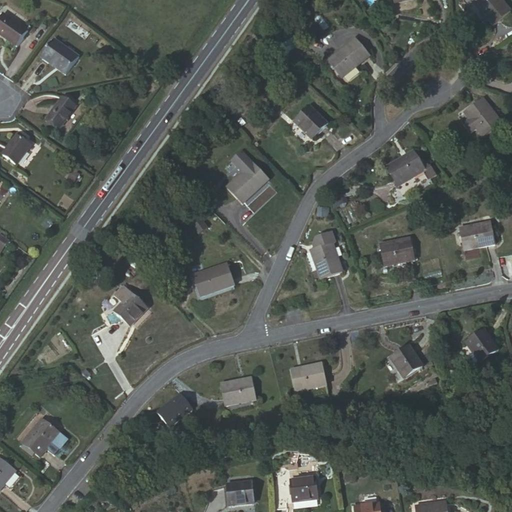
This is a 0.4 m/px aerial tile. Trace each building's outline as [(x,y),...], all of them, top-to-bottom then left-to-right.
[(386,0),(375,0),(380,27),(406,23),(403,0),(389,0),(387,1),(386,0)] [(494,0),(467,0),(485,26),(504,14),(494,0)] [(4,10),(0,15),(0,33),(16,47),(29,30),(4,10)] [(289,33),(275,38),(278,45),(291,40),(289,33)] [(53,37),(39,56),(64,74),(78,56),(53,37)] [(352,46),(323,62),(334,82),(362,66),(352,46)] [(45,117),(59,128),(75,105),(60,95),(45,117)] [(474,104),(455,115),(471,142),(490,131),(474,104)] [(308,119),(293,134),(309,151),(325,136),(308,119)] [(13,136),(0,152),(0,156),(12,167),(28,146),(13,136)] [(401,154),(376,170),(389,191),(415,174),(401,154)] [(231,182),(218,199),(237,213),(260,184),(227,160),(218,172),(231,182)] [(427,174),(430,183),(437,180),(434,171),(427,174)] [(177,217),(170,224),(180,235),(188,228),(177,217)] [(315,238),(311,240),(325,275),(346,267),(331,231),(334,230),(330,219),(314,226),(313,233),(315,238)] [(500,243),(495,220),(465,226),(470,248),(500,243)] [(410,234),(382,245),(389,265),(418,254),(410,234)] [(188,274),(200,293),(233,272),(220,253),(188,274)] [(106,319),(119,338),(139,324),(119,297),(110,303),(116,312),(106,319)] [(468,373),(469,375),(489,368),(480,342),(460,348),(464,362),(458,365),(462,376),(468,373)] [(406,349),(384,356),(393,381),(415,374),(406,349)] [(306,364),(275,370),(279,392),(310,387),(306,364)] [(241,384),(209,389),(213,411),(244,406),(241,384)] [(39,454),(47,443),(59,426),(40,413),(21,440),(39,454)] [(59,426),(47,443),(55,449),(67,433),(59,426)] [(0,479),(3,475),(13,461),(0,450),(0,479)] [(13,461),(3,475),(11,481),(21,466),(13,461)] [(305,467),(280,472),(284,494),(309,490),(305,467)] [(235,476),(210,480),(214,503),(239,498),(235,476)] [(374,511),(372,499),(346,504),(347,511),(374,511)] [(441,511),(440,501),(410,506),(410,511),(441,511)]
